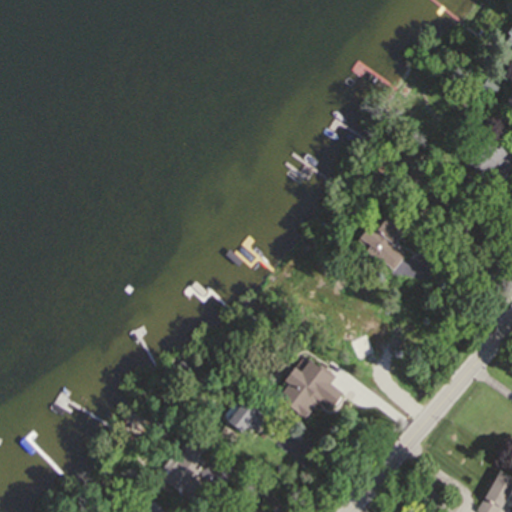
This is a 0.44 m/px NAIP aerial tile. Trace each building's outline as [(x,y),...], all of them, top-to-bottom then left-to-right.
[(511,56),(511,58),(493,45),(511,18),(509,16),(511,11),(511,56)] [(487,92),(477,85),(483,76),(494,83),(487,92)] [(500,150),(478,178),(460,163),(482,135),(500,150)] [(358,237),(369,224),(376,229),(384,220),(401,233),(392,245),(403,253),(392,269),(377,258),(376,258),(371,255),(370,257),(363,251),(369,244),(358,237)] [(355,360),(345,341),(360,333),(370,352),(355,360)] [(185,377),(175,363),(183,358),(193,371),(185,377)] [(291,399),(278,389),(275,392),(268,386),(286,363),(307,379),(291,399)] [(325,395),(312,382),(327,367),(339,380),(325,395)] [(243,434),(226,423),(246,396),(268,413),(259,426),(257,425),(253,430),(249,427),(243,434)] [(196,506),(160,477),(163,473),(159,469),(178,444),(185,445),(190,438),(202,446),(198,452),(204,459),(193,473),(208,489),(196,506)] [(498,470),(511,478),(492,511),(477,511),(474,510),(498,470)] [(129,511),(143,492),(166,509),(164,511),(129,511)]
